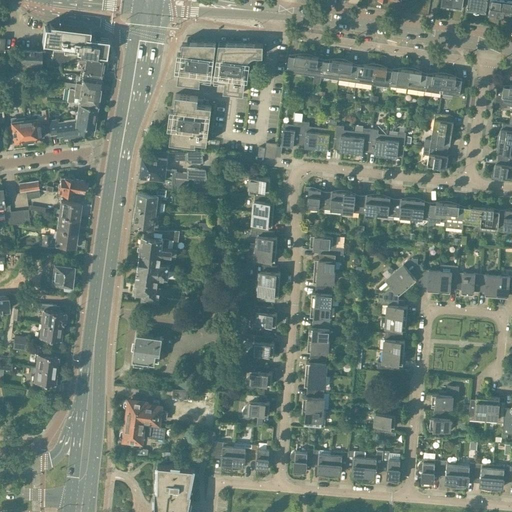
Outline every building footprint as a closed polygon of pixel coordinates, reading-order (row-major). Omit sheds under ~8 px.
[(456,0),(455,8),(466,10),(467,0),(456,0)] [(471,0),(470,10),(489,14),(491,0),(471,0)] [(503,15),(505,0),(494,0),(492,14),(503,15)] [(511,0),(505,0),(503,15),(511,16),(511,0)] [(76,53),(77,53),(89,53),(89,55),(103,58),(104,54),(105,54),(107,38),(88,35),(89,28),(49,23),(46,23),(46,24),(44,25),(41,42),(43,42),(43,45),(46,45),(46,46),(76,50),(76,53)] [(182,47),(177,80),(200,83),(201,76),(212,77),(216,41),(192,40),(191,41),(189,41),(187,42),(185,43),(183,45),(183,47),(182,47)] [(255,54),(256,54),(263,54),(263,42),(219,41),(214,78),(225,79),(223,90),(244,92),(248,62),(248,61),(248,60),(249,59),(249,58),(250,57),(251,56),(252,55),(253,55),(254,55),(255,54)] [(45,56),(45,51),(21,50),(20,70),(40,71),(41,55),(45,56)] [(89,55),(89,53),(77,53),(76,53),(65,52),(65,51),(53,50),(52,57),(51,57),(51,62),(68,63),(68,60),(77,60),(77,58),(83,59),(84,54),(89,55)] [(304,73),(307,52),(305,52),(302,52),(300,52),(298,53),(297,55),(289,54),(287,71),(304,73)] [(309,53),(307,52),(304,73),(315,75),(314,81),(320,82),(321,76),(324,59),(316,58),(316,55),(314,54),(313,54),(311,53),(309,53)] [(103,61),(104,58),(103,58),(89,55),(84,54),(83,59),(77,58),(77,60),(76,65),(82,66),(81,74),(77,74),(75,83),(62,81),(62,86),(69,87),(98,91),(99,85),(101,83),(102,81),(101,78),(101,77),(100,77),(101,72),(102,72),(102,68),(103,68),(106,65),(104,62),(103,61)] [(332,60),(324,59),(321,76),(338,79),(342,58),(340,57),(338,57),(336,57),(334,57),(332,58),(332,60)] [(338,79),(356,81),(358,64),(350,63),(351,60),(349,60),(347,59),(345,58),(343,58),(342,58),(338,79)] [(366,65),(358,64),(356,81),(373,84),(376,63),(374,62),(372,62),(370,62),(368,63),(367,63),(366,65)] [(390,86),(391,85),(392,69),(385,68),(385,65),(383,65),(381,64),(380,63),(378,63),(376,63),(373,84),(390,86)] [(393,68),(392,69),(391,85),(408,87),(411,66),(409,66),(407,66),(405,66),(403,66),(401,67),(401,69),(393,68)] [(425,90),(427,73),(419,72),(420,69),(418,68),(416,68),(414,67),(412,67),(411,66),(408,87),(425,90)] [(425,90),(442,93),(445,72),(443,71),(441,71),(439,71),(436,72),(435,74),(427,73),(425,90)] [(447,72),(445,72),(442,93),(459,95),(462,78),(454,77),(454,74),(452,74),(451,73),(449,72),(447,72)] [(511,103),(511,85),(497,83),(494,105),(500,106),(504,106),(508,106),(509,103),(511,103)] [(78,102),(96,105),(98,102),(99,100),(98,98),(98,91),(69,87),(67,100),(78,102)] [(176,93),(172,122),(170,141),(196,144),(196,141),(207,142),(212,105),(197,103),(198,96),(176,93)] [(96,105),(78,102),(76,119),(75,119),(73,118),(65,119),(64,121),(58,121),(58,119),(50,120),(48,108),(41,108),(42,114),(32,115),(32,118),(25,118),(27,139),(28,142),(34,141),(34,138),(41,137),(44,136),(42,122),(49,121),(51,134),(57,133),(58,135),(63,134),(64,136),(79,134),(80,131),(92,132),(94,122),(95,122),(95,121),(96,120),(96,119),(97,118),(97,117),(97,116),(97,115),(96,114),(95,114),(96,105)] [(234,131),(243,131),(244,103),(235,103),(234,131)] [(454,125),(454,123),(451,123),(452,114),(438,112),(435,112),(433,129),(454,132),(454,131),(454,129),(454,127),(454,125)] [(21,143),(28,142),(27,139),(25,118),(25,116),(10,118),(11,125),(8,125),(9,134),(12,134),(13,141),(20,140),(21,143)] [(328,127),(319,126),(316,149),(318,149),(320,149),(322,149),(324,149),(325,149),(326,146),(334,147),(336,124),(337,118),(329,118),(328,127)] [(291,142),(299,143),(302,120),(294,119),(294,123),(284,122),(281,145),(283,145),(285,146),(287,145),(289,145),(291,145),(291,142)] [(314,149),(316,149),(319,126),(309,125),(309,121),(302,120),(299,143),(308,144),(307,147),(309,147),(311,148),(313,148),(314,149)] [(497,137),(497,139),(511,141),(511,123),(504,122),(503,131),(500,130),(499,132),(498,134),(497,137)] [(344,124),(336,124),(334,147),(342,148),(342,150),(344,151),(345,152),(347,152),(349,152),(351,153),(353,129),(344,128),(344,124)] [(363,130),(353,129),(351,153),(353,153),(355,153),(358,153),(360,152),(360,150),(369,150),(371,127),(363,126),(363,130)] [(371,127),(369,150),(377,151),(377,154),(378,155),(380,155),(382,156),(384,156),(385,156),(388,133),(378,132),(379,128),(371,127)] [(453,134),(454,132),(433,129),(430,146),(447,149),(448,141),(451,141),(452,139),(452,138),(453,136),(453,134)] [(398,134),(388,133),(385,156),(387,157),(389,157),(391,156),(393,156),(395,156),(395,153),(404,154),(406,131),(398,130),(398,134)] [(500,149),(499,157),(511,158),(511,141),(497,139),(497,141),(497,143),(497,144),(497,146),(497,148),(500,149)] [(277,143),(266,142),(265,147),(264,156),(275,158),(277,143)] [(447,149),(430,146),(424,145),(423,153),(429,154),(427,164),(441,166),(440,170),(448,171),(449,165),(449,163),(449,161),(449,159),(448,158),(446,157),(447,149)] [(151,154),(156,155),(168,156),(167,159),(187,160),(187,151),(170,150),(170,151),(156,149),(156,148),(155,153),(151,153),(151,154)] [(187,150),(187,151),(187,160),(187,163),(197,163),(203,162),(202,151),(197,150),(187,150)] [(168,156),(156,155),(151,154),(143,153),(140,175),(159,177),(158,180),(157,186),(173,188),(174,181),(172,181),(173,167),(169,166),(170,163),(167,163),(167,159),(168,156)] [(493,171),(492,173),(491,178),(499,179),(500,175),(511,176),(511,158),(499,157),(497,165),(495,165),(494,167),(493,169),(493,171)] [(188,168),(187,178),(207,179),(206,170),(203,168),(188,168)] [(249,193),(255,194),(263,194),(263,189),(269,189),(270,177),(264,176),(264,174),(253,173),(252,176),(250,175),(249,193)] [(61,176),(58,192),(72,194),(73,188),(84,190),(84,188),(87,189),(88,182),(85,181),(85,180),(61,176)] [(19,182),(20,190),(39,188),(38,180),(19,182)] [(307,206),(325,208),(327,191),(318,190),(318,188),(316,187),(314,186),(312,186),(310,185),(305,185),(304,192),(308,193),(307,206)] [(157,186),(157,193),(138,191),(136,207),(160,210),(164,210),(165,202),(168,202),(169,195),(172,195),(173,188),(157,186)] [(10,204),(4,204),(2,188),(0,188),(0,215),(5,215),(6,224),(12,224),(10,210),(10,204)] [(335,192),(327,191),(325,208),(342,210),(344,189),(340,189),(339,189),(337,189),(335,189),(335,192)] [(344,189),(342,210),(359,212),(361,195),(353,194),(353,191),(351,191),(350,190),(348,189),(346,189),(344,189)] [(39,190),(26,192),(27,198),(40,196),(39,190)] [(207,200),(207,193),(196,191),(195,199),(207,200)] [(369,196),(361,195),(359,212),(377,214),(379,192),(377,192),(375,192),(373,192),(371,193),(370,193),(369,196)] [(381,193),(379,192),(377,214),(394,216),(396,198),(387,197),(388,195),(386,194),(384,194),(382,193),(381,193)] [(272,195),(263,194),(255,194),(253,211),(273,213),(274,201),(271,201),(272,195)] [(394,216),(411,217),(413,196),(412,196),(410,196),(408,196),(406,196),(404,197),(404,199),(396,198),(394,216)] [(429,219),(430,202),(422,201),(422,198),(421,198),(419,197),(417,197),(415,196),(413,196),(411,217),(429,219)] [(53,213),(59,214),(79,217),(81,203),(61,200),(60,208),(54,207),(53,213)] [(441,200),(439,200),(438,203),(430,202),(429,219),(428,224),(433,225),(436,221),(436,220),(446,221),(448,200),(446,200),(444,200),(442,200),(441,200)] [(450,200),(448,200),(446,221),(445,226),(463,228),(463,223),(465,206),(457,205),(457,202),(455,201),(454,201),(452,200),(450,200)] [(473,207),(465,206),(463,223),(480,225),(483,203),(481,203),(479,203),(477,203),(475,204),(473,204),(473,207)] [(484,204),(483,203),(480,225),(480,230),(497,231),(498,226),(500,209),(491,208),(492,206),(490,205),(488,205),(486,204),(484,204)] [(508,210),(500,209),(498,226),(511,227),(511,206),(511,207),(510,207),(508,208),(508,210)] [(158,226),(160,210),(136,207),(134,222),(158,226)] [(252,228),(258,229),(266,229),(266,224),(272,224),(273,213),(253,211),(252,228)] [(57,228),(77,231),(79,217),(59,214),(57,228)] [(75,246),(77,231),(57,228),(54,228),(53,234),(48,234),(47,246),(65,247),(66,244),(75,246)] [(142,234),(140,250),(168,253),(176,254),(177,248),(173,247),(175,238),(173,237),(174,229),(159,229),(153,229),(152,235),(142,234)] [(258,229),(256,246),(277,248),(278,236),(274,236),(275,230),(266,229),(258,229)] [(312,251),(321,251),(330,252),(331,234),(311,232),(310,245),(313,245),(312,251)] [(433,242),(427,245),(430,250),(436,246),(433,242)] [(276,259),(277,248),(256,246),(250,246),(249,263),(255,264),(261,264),(269,264),(270,259),(276,259)] [(216,250),(204,249),(204,251),(201,251),(201,256),(216,257),(216,250)] [(167,262),(168,253),(140,250),(138,265),(170,269),(171,263),(167,262)] [(315,256),(314,268),(334,270),(335,259),(343,260),(344,253),(330,252),(321,251),(321,257),(315,256)] [(220,263),(216,262),(204,261),(203,273),(220,275),(221,269),(220,269),(220,263)] [(62,288),(70,289),(70,284),(71,284),(73,264),(54,262),(52,282),(62,283),(62,288)] [(416,278),(422,278),(423,268),(424,263),(417,263),(409,269),(404,262),(395,270),(409,287),(414,283),(414,280),(416,278)] [(254,281),(260,281),(280,283),(281,271),(278,271),(278,265),(269,264),(261,264),(255,264),(254,281)] [(169,276),(170,269),(138,265),(136,282),(158,284),(159,275),(169,276)] [(316,286),(333,287),(334,270),(314,268),(313,280),(316,280),(316,286)] [(440,269),(423,268),(422,278),(421,285),(427,286),(427,289),(439,290),(440,269)] [(458,271),(440,269),(439,290),(450,291),(451,285),(456,285),(458,271)] [(383,297),(388,298),(399,298),(399,293),(401,291),(405,291),(409,287),(395,270),(386,277),(391,284),(384,290),(383,297)] [(458,271),(456,285),(462,286),(462,291),(474,292),(474,286),(480,287),(481,273),(458,271)] [(498,274),(481,273),(480,287),(485,287),(485,293),(497,294),(498,274)] [(511,275),(498,274),(497,294),(508,295),(508,292),(511,292),(511,275)] [(279,295),(280,283),(260,281),(258,299),(275,300),(276,294),(279,295)] [(161,285),(158,284),(136,282),(135,291),(143,293),(142,297),(159,299),(161,285)] [(311,303),(331,304),(333,287),(316,286),(315,291),(312,291),(311,303)] [(0,309),(10,309),(9,295),(0,295),(0,309)] [(388,298),(387,315),(407,316),(408,305),(405,304),(405,298),(399,298),(388,298)] [(44,310),(42,322),(61,324),(61,320),(63,320),(63,319),(64,319),(65,311),(63,311),(63,310),(56,309),(57,304),(38,302),(37,309),(44,310)] [(313,315),(313,320),(330,322),(331,304),(311,303),(310,314),(313,315)] [(262,324),(262,323),(276,324),(277,312),(274,312),(275,306),(255,304),(254,311),(257,311),(257,316),(256,316),(255,316),(254,317),(253,317),(252,318),(251,318),(251,319),(250,320),(250,321),(250,322),(250,323),(250,324),(250,325),(251,326),(252,327),(253,328),(254,328),(255,328),(256,329),(257,328),(258,328),(259,328),(260,327),(261,326),(262,325),(262,324)] [(387,315),(385,332),(399,333),(400,328),(406,328),(407,316),(387,315)] [(309,326),(308,337),(328,339),(330,322),(313,320),(312,326),(309,326)] [(63,324),(61,324),(42,322),(41,329),(38,329),(38,335),(51,337),(50,340),(54,341),(55,338),(60,338),(61,332),(62,332),(63,324)] [(137,331),(134,358),(135,358),(134,365),(144,366),(145,360),(155,361),(156,351),(160,352),(163,334),(149,332),(149,327),(147,324),(142,324),(139,326),(139,331),(137,331)] [(385,332),(384,349),(404,351),(405,339),(399,339),(399,333),(385,332)] [(260,353),(274,354),(275,342),(272,341),(272,336),(270,335),(264,335),(252,334),(252,340),(255,341),(254,346),(253,346),(252,346),(251,346),(250,347),(249,347),(249,348),(248,349),(248,350),(248,351),(247,352),(247,353),(248,354),(248,355),(249,356),(250,357),(251,358),(252,358),(253,358),(254,358),(255,358),(256,358),(257,357),(258,357),(258,356),(259,355),(259,354),(260,353)] [(310,355),(327,356),(328,339),(308,337),(307,349),(310,349),(310,355)] [(403,363),(404,351),(384,349),(382,367),(399,368),(400,362),(403,363)] [(36,366),(56,368),(58,354),(36,351),(35,358),(37,358),(36,366)] [(306,360),(305,372),(326,374),(327,356),(310,355),(309,361),(306,360)] [(257,383),(257,382),(271,383),(272,371),(269,371),(269,365),(267,365),(262,364),(250,363),(249,370),(252,370),(252,375),(251,375),(250,376),(249,376),(248,376),(247,377),(246,378),(245,379),(245,380),(245,381),(245,382),(245,383),(245,384),(246,385),(246,386),(247,386),(248,387),(249,387),(250,388),(251,388),(252,388),(253,387),(254,387),(255,386),(256,386),(256,385),(257,384),(257,383)] [(54,382),(56,368),(36,366),(35,373),(33,373),(32,380),(54,382)] [(307,390),(324,391),(326,374),(305,372),(304,384),(307,384),(307,390)] [(173,387),(173,396),(187,398),(188,389),(173,387)] [(303,395),(302,407),(323,408),(324,391),(307,390),(306,395),(303,395)] [(434,410),(451,412),(453,394),(450,394),(450,391),(439,390),(439,393),(432,392),(431,404),(434,405),(434,410)] [(255,413),(255,412),(269,413),(270,401),(267,401),(267,395),(264,394),(258,394),(247,393),(246,400),(249,400),(249,405),(248,405),(247,405),(246,406),(245,406),(244,407),(243,408),(243,409),(242,410),(242,411),(242,412),(243,413),(243,414),(243,415),(244,415),(245,416),(245,417),(246,417),(247,417),(248,417),(249,417),(250,417),(251,417),(252,416),(253,416),(253,415),(254,414),(255,413)] [(126,406),(128,407),(127,418),(147,421),(160,423),(161,417),(167,418),(169,410),(161,409),(162,404),(159,403),(160,401),(158,400),(155,399),(153,401),(153,403),(147,402),(147,400),(139,399),(140,396),(133,395),(132,398),(130,398),(129,399),(126,399),(125,400),(124,404),(126,406)] [(486,416),(488,396),(476,395),(476,398),(470,397),(469,415),(486,416)] [(486,416),(504,417),(505,407),(506,400),(500,400),(500,397),(488,396),(486,416)] [(511,405),(510,408),(505,407),(504,417),(503,426),(510,427),(510,423),(511,421),(511,405)] [(321,426),(323,408),(302,407),(302,418),(305,419),(304,425),(321,426)] [(376,411),(374,429),(391,431),(392,425),(395,425),(396,413),(389,413),(389,410),(378,409),(378,412),(376,411)] [(451,412),(434,410),(433,416),(430,416),(429,428),(436,428),(436,431),(447,432),(447,429),(450,429),(451,412)] [(147,424),(147,421),(127,418),(125,429),(123,429),(121,430),(120,434),(122,436),(124,437),(124,438),(126,438),(126,441),(132,442),(132,439),(142,440),(143,434),(150,435),(150,437),(164,439),(166,427),(147,424)] [(217,440),(216,452),(216,456),(222,457),(222,461),(223,461),(223,464),(226,465),(228,465),(229,466),(233,466),(234,445),(235,442),(217,440)] [(251,459),(251,452),(252,443),(246,443),(246,446),(234,445),(233,466),(235,466),(238,466),(240,466),(242,466),(243,463),(244,463),(245,458),(251,459)] [(259,444),(252,443),(251,452),(251,459),(257,459),(256,464),(258,464),(258,467),(260,468),(262,468),(264,468),(268,469),(269,448),(258,447),(259,444)] [(294,459),(295,459),(294,471),(296,471),(300,471),(304,471),(304,468),(306,468),(306,463),(312,464),(314,448),(307,448),(307,451),(296,450),(295,450),(294,450),(293,450),(293,451),(292,451),(291,452),(291,453),(290,454),(290,455),(291,456),(291,457),(292,458),(293,459),(294,459)] [(314,448),(312,464),(318,464),(318,469),(320,469),(319,472),(322,473),(324,473),(326,474),(329,474),(331,450),(314,448)] [(336,474),(339,474),(339,471),(341,471),(341,466),(347,467),(348,451),(331,450),(329,474),(332,474),(334,474),(336,474)] [(348,451),(347,467),(353,467),(353,472),(354,472),(354,475),(357,476),(359,476),(361,477),(364,477),(366,453),(366,451),(355,450),(354,452),(348,451)] [(371,477),(373,477),(374,474),(375,474),(376,469),(382,470),(383,454),(366,453),(364,477),(366,477),(368,477),(371,477)] [(383,454),(382,470),(388,470),(387,475),(389,475),(389,478),(394,479),(399,480),(400,459),(389,458),(389,455),(383,454)] [(440,475),(441,459),(423,457),(423,460),(422,460),(422,461),(421,461),(420,461),(419,462),(418,463),(418,464),(418,465),(418,466),(418,467),(419,468),(419,469),(420,469),(421,470),(422,470),(421,482),(423,482),(425,482),(429,482),(431,481),(432,479),(433,479),(434,474),(440,475)] [(454,484),(456,485),(459,460),(441,459),(440,475),(446,475),(445,480),(447,480),(447,483),(449,483),(452,484),(454,484)] [(476,462),(459,460),(456,485),(459,485),(461,485),(464,485),(466,484),(466,481),(468,482),(469,477),(475,477),(476,462)] [(188,511),(189,507),(192,491),(190,491),(195,467),(195,466),(159,461),(158,469),(157,469),(157,487),(155,487),(155,497),(154,509),(153,511),(188,511)] [(493,463),(476,462),(475,477),(481,478),(480,483),(482,483),(482,486),(484,486),(486,487),(489,487),(491,488),(493,463)] [(511,465),(493,463),(491,488),(494,488),(496,488),(498,487),(501,487),(501,484),(503,484),(503,480),(509,480),(511,465)]
